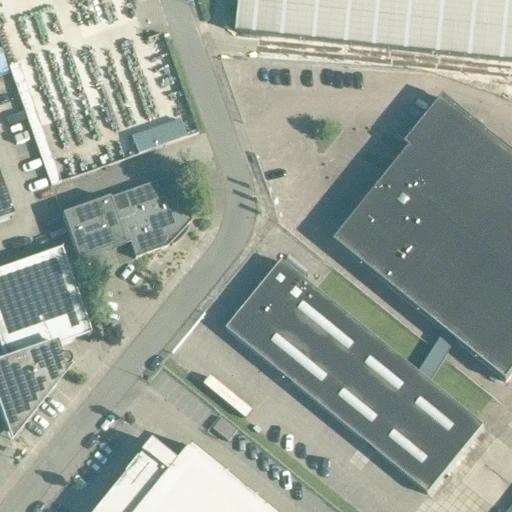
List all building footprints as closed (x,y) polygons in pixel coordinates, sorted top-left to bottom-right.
[(511,0),(241,0),(237,34),(511,63),(511,0)] [(18,65),(9,68),(51,187),(61,184),(18,65)] [(506,384),(511,376),(511,154),(449,103),(444,98),(404,147),(410,151),(334,244),(506,384)] [(186,140),(180,122),(131,139),(138,157),(164,148),(186,140)] [(191,223),(175,177),(62,217),(78,263),(130,245),(135,260),(167,249),(170,246),(187,228),(191,223)] [(0,180),(0,224),(14,219),(0,180)] [(0,367),(0,412),(5,426),(7,430),(10,434),(14,435),(19,432),(24,425),(25,425),(55,387),(53,381),(60,372),(62,372),(64,372),(65,372),(66,372),(67,371),(68,370),(69,369),(69,368),(69,367),(70,366),(70,365),(69,364),(69,362),(67,361),(66,360),(64,360),(63,360),(62,360),(59,361),(55,349),(90,337),(61,252),(0,272),(0,351),(5,366),(0,367)] [(282,264),(227,332),(429,496),(485,428),(282,264)] [(271,511),(193,448),(179,465),(154,444),(153,446),(154,447),(146,456),(145,455),(144,457),(145,458),(100,511),(271,511)]
